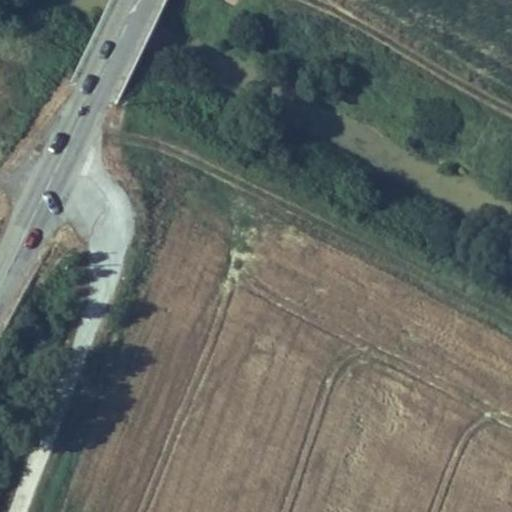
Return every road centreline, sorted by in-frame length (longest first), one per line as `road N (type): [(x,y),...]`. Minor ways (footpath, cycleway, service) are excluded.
road 1 (track): [(59,161),(109,232),(100,299),(10,511)]
road 2 (tertiary): [(0,293),(138,0)]
road 3 (track): [(311,0),(511,110)]
